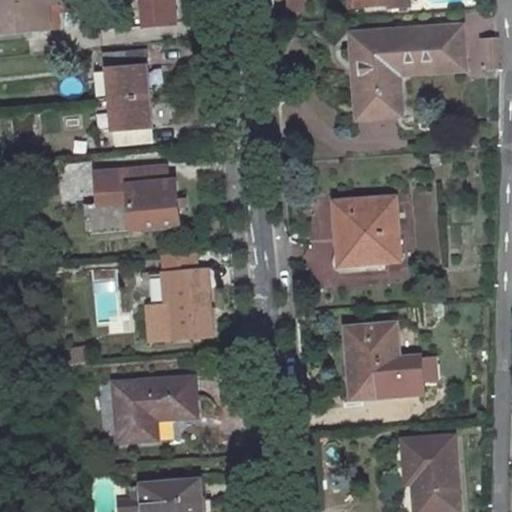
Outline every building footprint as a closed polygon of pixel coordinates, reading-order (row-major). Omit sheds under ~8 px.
[(0,0),(0,27),(48,23),(45,0),(0,0)] [(55,6),(78,4),(77,0),(45,0),(48,23),(56,22),(55,6)] [(171,0),(140,0),(143,25),(173,22),(171,0)] [(364,54),(356,54),(358,89),(400,86),(397,59),(397,49),(466,44),(465,24),(362,33),(364,54)] [(362,33),(354,34),(356,54),(364,54),(362,33)] [(494,40),(477,42),(479,71),(487,71),(487,77),(497,76),(494,40)] [(466,44),(397,49),(397,59),(467,54),(466,44)] [(132,52),(102,53),(103,68),(109,68),(111,94),(148,91),(146,66),(133,67),(132,52)] [(84,94),(82,78),(62,81),(64,97),(84,94)] [(400,86),(358,89),(361,118),(402,114),(400,86)] [(148,91),(111,94),(114,141),(152,138),(148,91)] [(130,213),(137,213),(138,230),(179,226),(175,182),(167,182),(166,167),(127,171),(127,173),(95,175),(98,205),(129,202),(130,213)] [(398,196),(337,201),(339,235),(355,235),(357,262),(403,259),(398,196)] [(355,235),(339,235),(342,264),(357,262),(355,235)] [(196,269),(194,249),(161,252),(165,298),(146,300),(150,339),(212,333),(206,268),(196,269)] [(397,324),(347,328),(354,398),(403,394),(397,324)] [(197,382),(117,389),(122,449),(162,446),(160,419),(200,415),(197,382)] [(452,511),(448,440),(401,444),(403,477),(408,477),(410,511),(452,511)] [(202,480),(144,485),(147,511),(197,511),(196,501),(205,500),(202,480)] [(147,511),(144,485),(133,485),(135,498),(121,499),(122,511),(130,511),(136,511),(147,511)]
